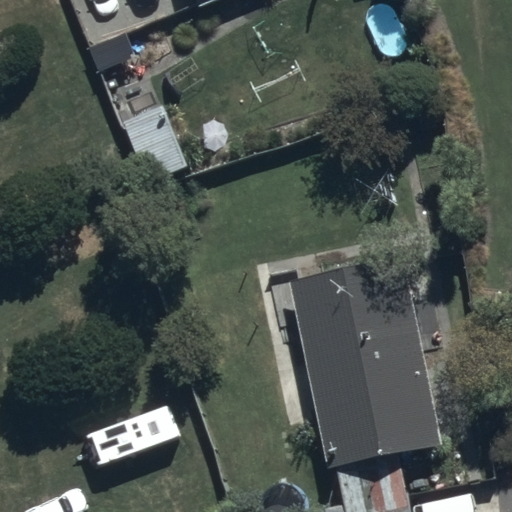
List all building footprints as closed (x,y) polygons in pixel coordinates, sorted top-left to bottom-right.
[(201,0),(207,13),(238,0),(201,0)] [(168,112),(124,129),(149,191),(193,174),(168,112)] [(0,338),(1,342),(93,301),(78,269),(81,268),(65,232),(0,260),(0,338)] [(134,292),(108,234),(97,238),(94,232),(83,237),(86,244),(78,248),(104,306),(134,292)] [(447,444),(411,259),(302,280),(338,465),(447,444)] [(32,461),(29,476),(109,489),(119,408),(19,395),(10,458),(32,461)]
